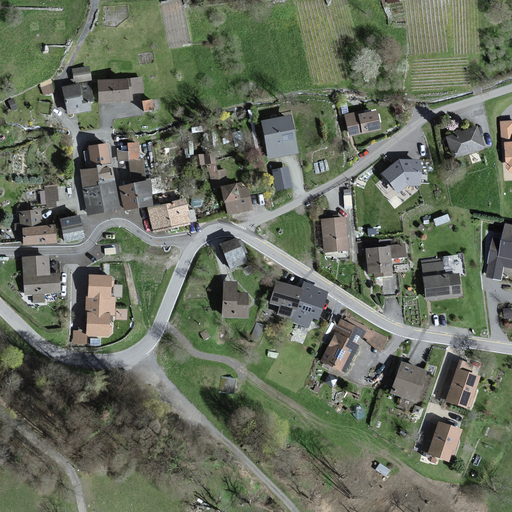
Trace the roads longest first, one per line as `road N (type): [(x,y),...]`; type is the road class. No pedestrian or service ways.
road 1 (unclassified): [(511,87),(433,114),(303,199),(238,231)]
road 2 (unclassified): [(511,349),(395,328),(238,231)]
road 3 (unclassified): [(193,245),(157,330),(129,357),(62,356),(0,306)]
road 4 (track): [(136,353),(295,511)]
road 5 (track): [(82,511),(72,475),(0,411)]
road 6 (unclassified): [(122,223),(108,136),(75,137)]
